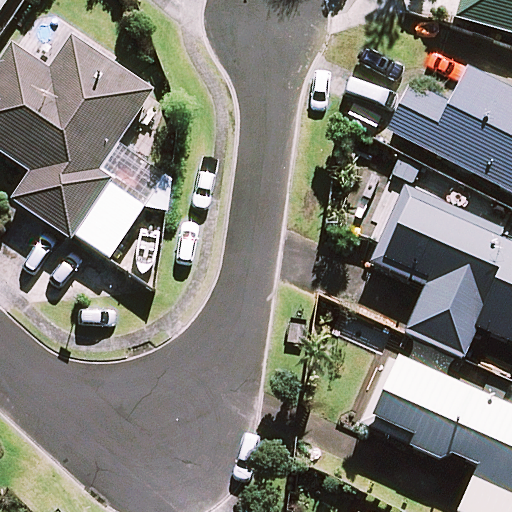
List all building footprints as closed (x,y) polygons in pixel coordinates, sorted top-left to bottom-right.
[(0,0),(0,35),(23,0),(0,0)] [(511,0),(466,0),(460,24),(511,38),(511,0)] [(21,52),(0,82),(0,154),(38,180),(19,208),(79,249),(121,187),(109,179),(164,99),(81,43),(58,77),(21,52)] [(417,91),(393,138),(511,197),(511,92),(473,73),(455,110),(417,91)] [(511,248),(415,206),(389,265),(433,284),(408,339),(470,366),(483,336),(511,348),(511,248)] [(511,511),(511,412),(405,364),(378,424),(420,443),(415,453),(446,467),(459,462),(483,473),(464,511),(511,511)]
